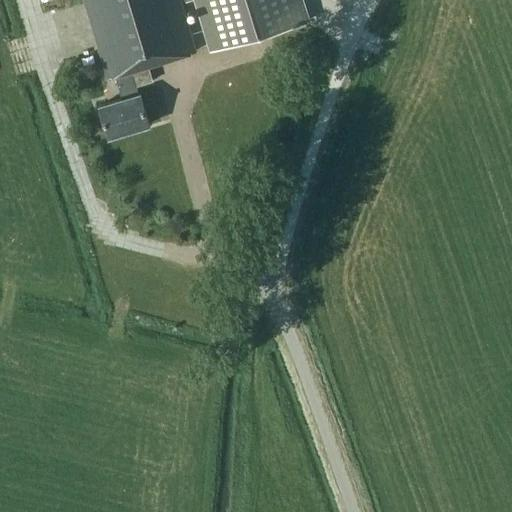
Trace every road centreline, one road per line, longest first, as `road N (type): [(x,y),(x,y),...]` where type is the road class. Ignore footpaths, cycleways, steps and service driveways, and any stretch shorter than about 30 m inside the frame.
road 1 (track): [(371,0),(317,134),(272,293)]
road 2 (unclassified): [(235,269),(272,293),(352,511)]
